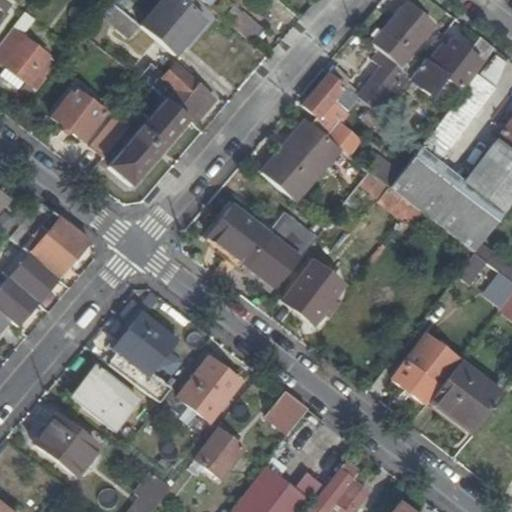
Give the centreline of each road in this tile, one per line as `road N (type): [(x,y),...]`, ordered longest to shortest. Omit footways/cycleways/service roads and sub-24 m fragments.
road 1 (residential): [(134,251),(478,511)]
road 2 (residential): [(134,251),(353,0)]
road 3 (residential): [(0,404),(134,251)]
road 4 (residential): [(0,147),(134,251)]
